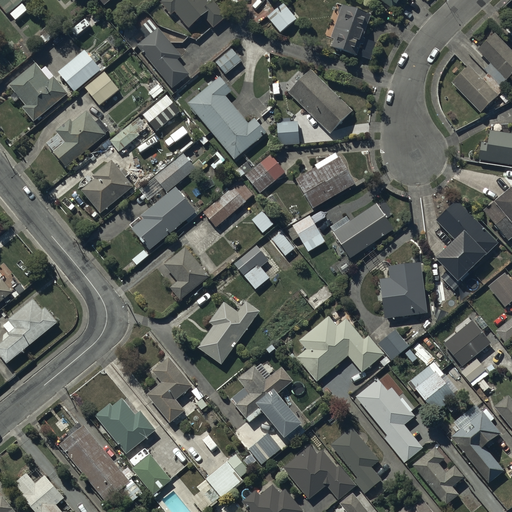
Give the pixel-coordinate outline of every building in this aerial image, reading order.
[(23,1),(22,0),(0,0),(0,6),(7,15),(10,12),(16,19),(27,10),(21,3),(23,1)] [(171,15),(175,12),(188,29),(203,16),(213,29),(227,17),(213,1),(214,1),(213,0),(164,0),(161,3),(171,15)] [(379,0),(393,11),(401,0),(379,0)] [(283,4),(267,18),(280,33),(296,20),(283,4)] [(371,14),(341,5),(331,38),(334,39),(332,48),(357,56),(361,45),(364,46),(361,57),(372,60),(377,43),(363,39),(371,14)] [(138,45),(137,46),(172,89),(189,75),(177,60),(182,56),(158,28),(157,29),(150,20),(130,36),(138,45)] [(468,66),(451,82),(480,113),(504,90),(500,86),(511,75),(511,50),(496,33),(477,51),(490,64),(484,70),(488,74),(482,79),(468,66)] [(242,62),(232,49),(215,62),(225,75),(242,62)] [(101,70),(84,51),(58,73),(75,92),(101,70)] [(50,81),(36,64),(9,86),(15,93),(10,97),(15,103),(19,99),(25,106),(22,109),(34,123),(68,95),(54,78),(50,81)] [(311,70),(288,94),(330,135),(353,111),(311,70)] [(119,91),(105,73),(85,88),(99,107),(119,91)] [(248,124),(225,97),(232,91),(219,77),(187,104),(191,109),(190,109),(196,116),(197,115),(235,160),(266,133),(254,119),(248,124)] [(56,132),(58,135),(47,144),(54,152),(53,153),(66,168),(106,135),(105,134),(109,131),(99,120),(96,122),(87,111),(73,123),(70,120),(56,132)] [(138,118),(138,119),(110,141),(119,152),(139,136),(138,134),(146,128),(138,118)] [(298,122),(277,123),(278,146),(300,144),(298,122)] [(481,144),(479,161),(511,165),(511,133),(511,134),(490,131),(488,145),(481,144)] [(296,179),(296,180),(313,209),(355,185),(339,158),(338,158),(336,154),(315,166),(316,168),(296,179)] [(195,170),(183,155),(139,190),(148,201),(163,189),(167,193),(195,170)] [(270,156),(245,176),(260,194),(285,173),(270,156)] [(100,215),(133,187),(111,161),(92,176),(95,180),(81,191),(100,215)] [(253,195),(240,180),(203,213),(216,228),(253,195)] [(198,215),(176,188),(141,217),(143,220),(132,230),(140,240),(139,240),(143,244),(149,251),(186,221),(188,223),(198,215)] [(511,188),(484,212),(508,242),(511,238),(511,188)] [(273,195),(265,200),(272,210),(280,206),(273,195)] [(456,201),(436,220),(455,240),(436,259),(447,271),(440,279),(454,293),(463,284),(460,280),(498,244),(456,201)] [(348,217),(331,227),(338,241),(332,245),(340,260),(327,267),(332,276),(340,272),(342,276),(354,269),(348,259),(394,232),(378,204),(349,221),(348,217)] [(274,225),(263,212),(252,221),(263,234),(274,225)] [(293,227),(287,231),(293,242),(299,238),(308,253),(325,243),(310,216),(292,226),(293,227)] [(296,248),(283,232),(272,240),(274,243),(271,245),(282,259),(296,248)] [(257,245),(234,264),(255,290),(269,279),(260,268),(270,261),(257,245)] [(209,277),(185,248),(164,266),(177,282),(170,288),(180,301),(209,277)] [(390,277),(380,278),(384,319),(427,315),(422,263),(389,266),(390,277)] [(511,281),(505,273),(488,287),(505,308),(511,302),(511,281)] [(0,303),(13,293),(1,279),(0,279),(0,303)] [(0,356),(7,365),(58,323),(45,308),(42,311),(33,300),(7,321),(9,323),(3,327),(9,334),(8,335),(10,337),(0,344),(0,356)] [(221,365),(260,313),(246,302),(238,313),(224,303),(209,323),(213,326),(197,348),(221,365)] [(336,327),(329,316),(299,341),(306,350),(297,358),(317,383),(348,356),(362,373),(384,355),(361,326),(356,330),(346,319),(336,327)] [(511,318),(496,332),(505,344),(511,338),(511,318)] [(473,322),(444,344),(462,367),(491,345),(473,322)] [(395,330),(378,345),(387,356),(380,362),(385,367),(409,347),(395,330)] [(161,383),(147,395),(170,424),(185,412),(176,400),(193,387),(170,357),(152,371),(161,383)] [(476,360),(461,372),(470,383),(485,371),(476,360)] [(249,423),(262,413),(284,439),(302,425),(277,395),(293,382),(282,368),(271,377),(269,375),(273,372),(267,364),(263,367),(261,365),(256,369),(254,366),(238,380),(245,388),(230,400),(249,423)] [(416,387),(414,389),(435,415),(457,398),(431,366),(411,382),(416,387)] [(377,380),(356,397),(387,435),(383,438),(404,463),(423,448),(404,426),(414,418),(410,413),(412,411),(402,399),(401,400),(392,388),(387,392),(377,380)] [(511,400),(508,396),(494,407),(511,429),(511,400)] [(110,404),(95,416),(126,455),(156,431),(140,412),(136,416),(122,399),(113,407),(110,404)] [(482,411),(450,437),(489,484),(505,471),(485,447),(486,446),(488,448),(494,443),(493,441),(501,434),(482,411)] [(57,443),(59,446),(106,503),(119,492),(130,504),(143,493),(132,480),(129,482),(84,426),(82,428),(79,423),(68,432),(72,436),(69,439),(66,436),(57,443)] [(330,445),(332,447),(357,479),(354,481),(365,495),(382,481),(372,469),(380,462),(352,427),(330,445)] [(281,449),(268,434),(249,450),(262,465),(281,449)] [(310,447),(283,468),(309,501),(327,487),(338,501),(357,486),(341,466),(337,468),(323,450),(317,455),(310,447)] [(435,447),(412,465),(446,507),(459,496),(452,488),(464,479),(454,467),(446,473),(439,464),(445,459),(435,447)] [(171,481),(150,455),(132,470),(153,495),(171,481)] [(227,462),(241,478),(249,471),(236,455),(227,462)] [(241,478),(227,462),(206,480),(222,500),(244,482),(241,478)] [(23,495),(21,496),(34,511),(61,511),(56,506),(65,499),(37,467),(28,476),(26,474),(14,485),(23,495)] [(207,511),(222,500),(206,480),(197,487),(201,492),(192,499),(202,511),(207,511)] [(303,511),(285,490),(280,494),(273,485),(260,496),(256,491),(242,502),(248,510),(246,511),(303,511)] [(0,511),(15,511),(0,493),(0,511)] [(366,511),(352,494),(340,504),(346,511),(366,511)] [(401,511),(433,511),(421,497),(401,511)]
